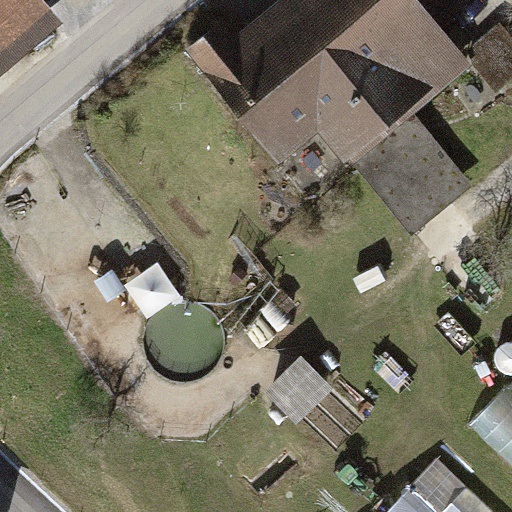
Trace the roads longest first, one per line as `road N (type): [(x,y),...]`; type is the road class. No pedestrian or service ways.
road 1 (track): [(26,103),(56,165),(67,283),(151,396),(205,398),(291,331),(419,255),(511,179)]
road 2 (unclassified): [(160,0),(0,131)]
